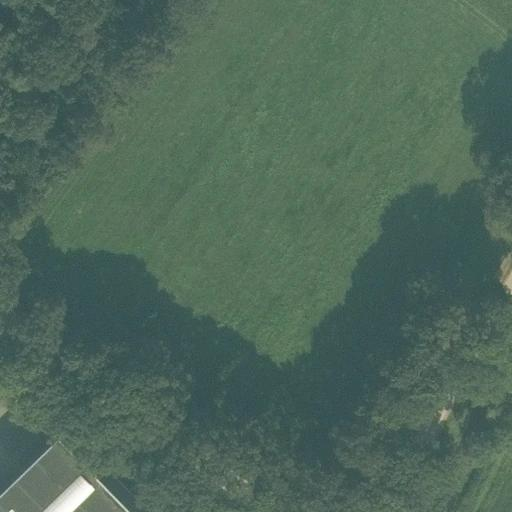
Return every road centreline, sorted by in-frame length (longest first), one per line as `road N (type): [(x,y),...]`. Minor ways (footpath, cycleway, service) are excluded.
road 1 (unclassified): [(287,511),(21,308)]
road 2 (unclassified): [(352,511),(401,454),(511,270)]
